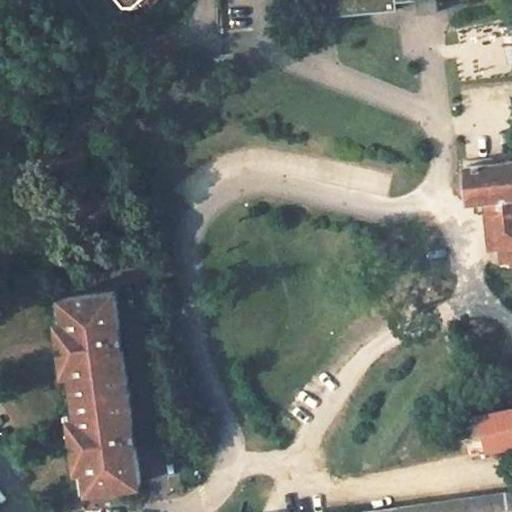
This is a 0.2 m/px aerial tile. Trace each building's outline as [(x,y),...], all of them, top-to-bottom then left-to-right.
[(332,0),(334,17),(399,11),(398,4),(407,3),(418,2),(418,0),(332,0)] [(419,15),(439,13),(437,0),(418,0),(418,2),(419,15)] [(465,166),(469,201),(487,200),(511,197),(511,161),(492,164),(465,166)] [(490,230),(491,246),(497,246),(511,244),(511,197),(487,200),(490,230)] [(511,244),(497,246),(499,264),(511,262),(511,244)] [(81,410),(83,423),(76,425),(77,439),(80,457),(86,456),(88,473),(90,489),(141,483),(139,455),(131,381),(123,314),(121,289),(68,295),(70,312),(71,327),(65,328),(67,343),(69,360),(75,360),(77,375),(81,410)] [(511,409),(482,415),(489,449),(511,444),(511,409)] [(465,418),(471,452),(489,449),(482,415),(465,418)] [(511,511),(511,491),(363,511),(511,511)]
